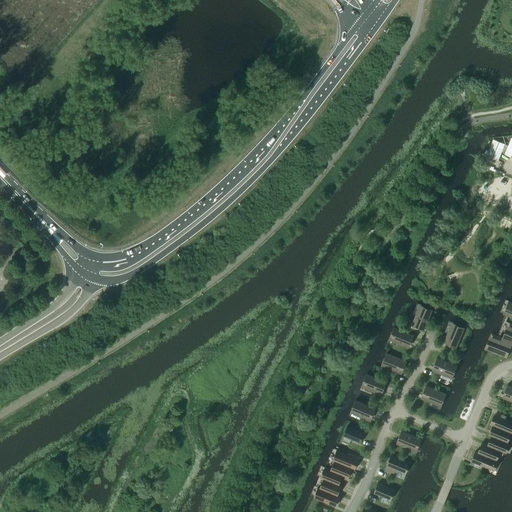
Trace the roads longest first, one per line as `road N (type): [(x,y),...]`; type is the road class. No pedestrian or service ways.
road 1 (primary): [(92,278),(133,274),(235,196),(380,23)]
road 2 (primary): [(362,19),(259,148),(211,194),(140,248),(92,256)]
road 3 (tertiary): [(0,356),(69,314),(92,278)]
